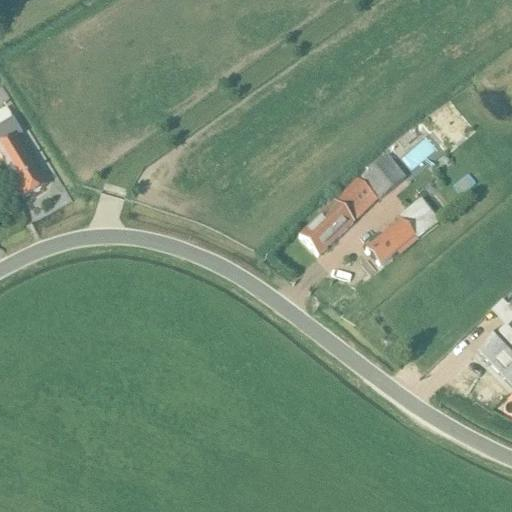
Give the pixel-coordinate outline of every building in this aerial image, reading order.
[(12,120),(0,127),(0,165),(22,202),(44,188),(14,139),(22,135),(12,120)] [(360,180),(379,202),(405,180),(386,158),(360,180)] [(298,239),(317,259),(353,224),(376,202),(356,180),(332,203),(334,205),(298,239)] [(364,251),(379,268),(414,238),(416,241),(437,224),(420,204),(364,251)] [(479,354),(511,389),(511,302),(505,309),(511,316),(511,326),(507,331),(505,329),(479,354)]
